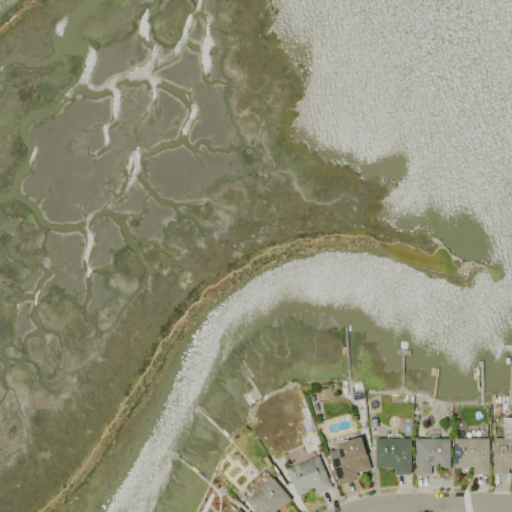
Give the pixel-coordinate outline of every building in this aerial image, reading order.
[(493,438),(504,438),(504,418),(511,418),(511,468),(508,468),(508,474),(493,474),(493,438)] [(376,468),(375,439),(387,438),(387,433),(400,432),(400,438),(411,438),(412,474),(395,475),(395,468),(376,468)] [(339,484),(329,451),(338,448),(337,444),(361,436),(370,468),(356,472),(357,476),(354,477),(355,480),(339,484)] [(415,475),(415,438),(450,438),(450,467),(440,467),(440,465),(431,466),(432,474),(415,475)] [(454,438),(489,438),(490,474),(474,474),(473,465),(466,465),(466,467),(454,467),(454,438)] [(286,469),(318,455),(332,487),(317,493),(314,486),(307,489),(308,491),(298,495),(286,469)] [(272,476),(291,498),(283,506),(282,505),(276,509),(278,511),(256,511),(246,500),(254,493),(248,485),(254,480),(260,487),(272,476)]
